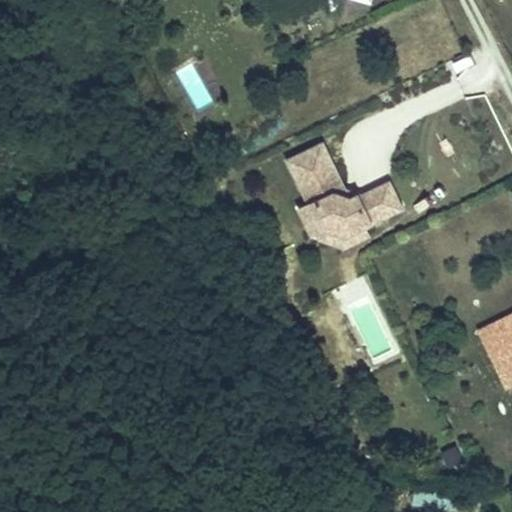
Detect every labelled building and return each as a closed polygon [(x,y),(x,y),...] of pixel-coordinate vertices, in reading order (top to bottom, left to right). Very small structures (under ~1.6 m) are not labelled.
[(194,64),(176,73),(197,112),(215,103),(194,64)] [(446,107),(466,96),(456,79),(437,90),(446,107)] [(334,141),(299,157),(320,202),(310,206),(322,232),(326,230),(336,225),(356,232),(360,241),(378,233),(374,224),(412,206),(400,179),(371,193),(370,191),(360,195),(352,192),(354,185),(334,141)] [(360,195),(354,185),(352,192),(360,195)] [(356,232),(336,225),(326,230),(329,235),(354,244),(360,241),(356,232)] [(359,280),(330,295),(342,317),(349,314),(363,341),(386,329),(359,280)] [(511,305),(510,301),(486,312),(511,366),(511,305)] [(413,501),(460,507),(462,491),(415,485),(413,501)]
